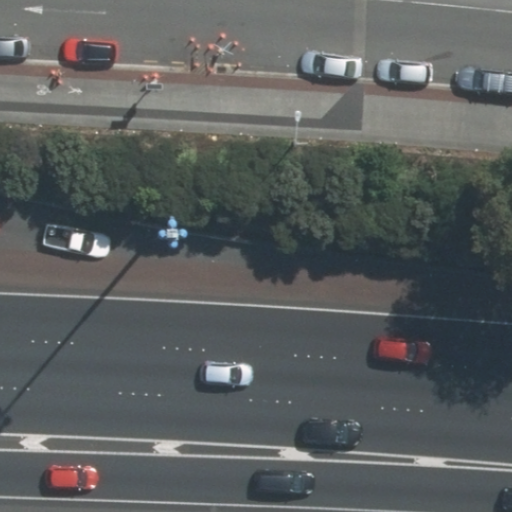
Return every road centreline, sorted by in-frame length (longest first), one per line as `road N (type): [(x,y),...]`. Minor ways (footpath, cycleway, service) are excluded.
road 1 (motorway): [(0,386),(511,414)]
road 2 (motorway): [(0,471),(511,492)]
